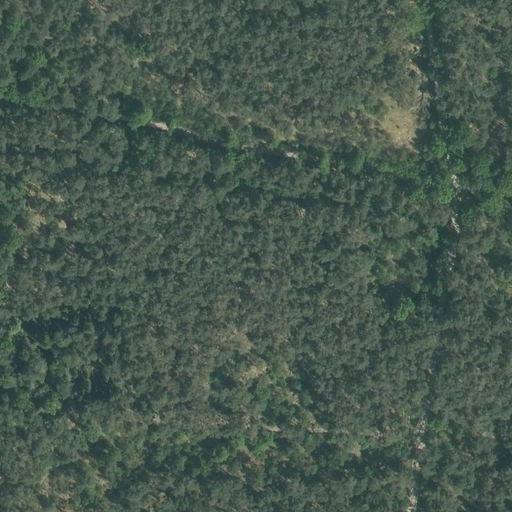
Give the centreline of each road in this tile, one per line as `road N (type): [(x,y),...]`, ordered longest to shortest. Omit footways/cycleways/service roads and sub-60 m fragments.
road 1 (track): [(511,189),(445,189),(409,174),(0,97)]
road 2 (track): [(419,0),(449,206),(427,416),(407,511)]
